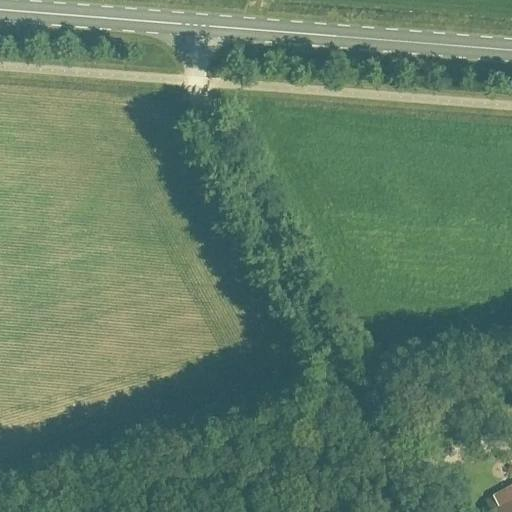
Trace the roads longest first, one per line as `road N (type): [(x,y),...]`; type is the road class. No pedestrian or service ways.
road 1 (secondary): [(511,50),(0,10)]
road 2 (track): [(189,25),(194,81),(213,136),(349,382)]
road 3 (track): [(359,405),(417,511)]
